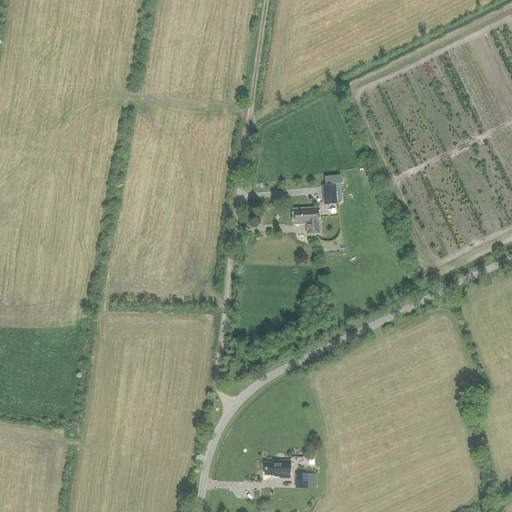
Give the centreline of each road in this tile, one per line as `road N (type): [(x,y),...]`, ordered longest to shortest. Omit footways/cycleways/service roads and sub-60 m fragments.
road 1 (unclassified): [(231,408),(217,381),(267,0)]
road 2 (unclassified): [(231,408),(291,365),(511,257)]
